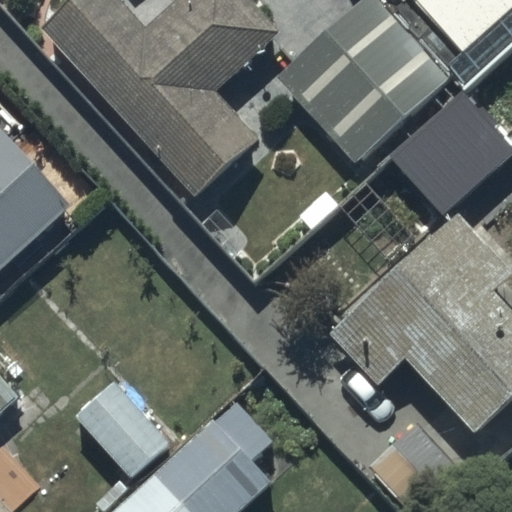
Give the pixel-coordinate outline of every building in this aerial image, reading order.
[(101,0),(98,0),(45,48),(198,216),(262,158),(218,110),(282,52),(235,0),(199,0),(146,49),(101,0)] [(511,0),(389,0),(463,78),(511,33),(511,0)] [(370,6),(276,91),(355,180),(364,172),(375,184),(447,120),(437,109),(451,97),(370,6)] [(470,107),(393,173),(444,232),(458,221),(470,234),(511,197),(511,148),(509,152),(470,107)] [(0,293),(74,228),(0,144),(0,293)] [(511,297),(511,290),(460,232),(331,348),(380,403),(406,381),(474,457),(511,422),(511,329),(496,311),(511,297)] [(0,391),(0,429),(19,413),(0,391)] [(117,400),(79,434),(133,494),(171,459),(117,400)] [(131,511),(257,511),(274,497),(255,477),(276,458),(237,416),(131,511)] [(448,511),(468,494),(417,439),(370,482),(397,511),(448,511)]
